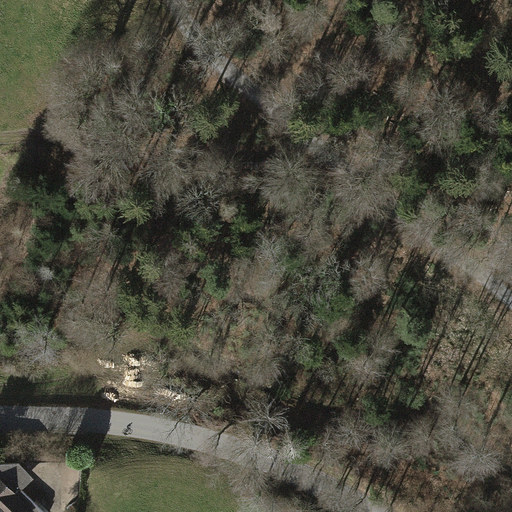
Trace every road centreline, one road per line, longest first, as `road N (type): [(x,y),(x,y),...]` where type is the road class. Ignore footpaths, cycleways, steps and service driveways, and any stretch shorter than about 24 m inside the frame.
road 1 (track): [(174,0),(225,65),(511,302)]
road 2 (tertiary): [(0,416),(192,437),(260,458),(370,511)]
